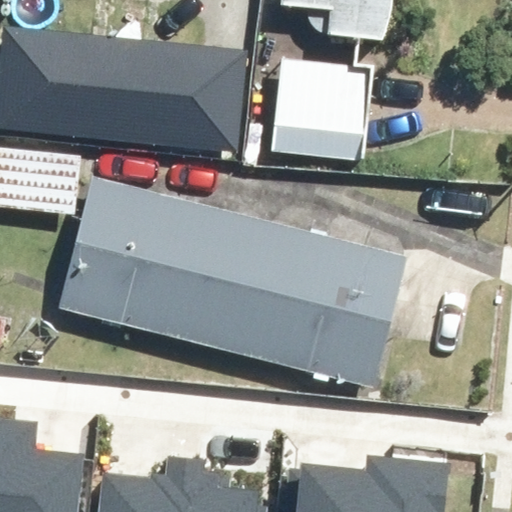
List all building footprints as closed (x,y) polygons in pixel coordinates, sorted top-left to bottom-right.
[(387,0),(270,0),(267,32),(383,43),(387,0)] [(8,29),(1,122),(253,140),(260,48),(8,29)] [(277,154),(357,161),(365,72),(285,65),(277,154)] [(0,153),(0,204),(72,212),(77,161),(0,153)] [(61,309),(370,387),(403,258),(93,180),(61,309)] [(0,511),(80,511),(86,446),(37,442),(39,415),(0,411),(0,511)] [(293,448),(284,511),(441,511),(449,456),(376,446),(374,459),(293,448)] [(102,457),(96,511),(262,511),(265,487),(216,481),(219,454),(173,449),(171,464),(102,457)]
